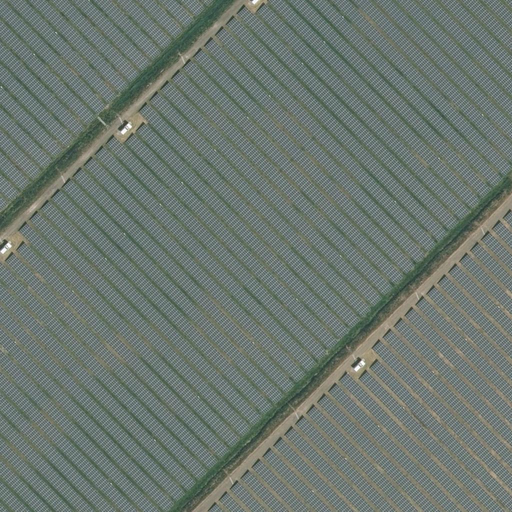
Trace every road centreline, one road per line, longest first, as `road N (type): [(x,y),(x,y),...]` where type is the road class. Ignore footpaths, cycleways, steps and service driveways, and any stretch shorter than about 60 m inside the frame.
road 1 (track): [(511,199),(196,511)]
road 2 (track): [(0,239),(241,0)]
